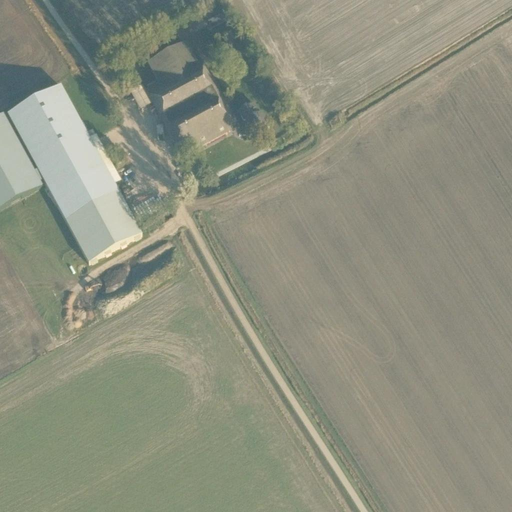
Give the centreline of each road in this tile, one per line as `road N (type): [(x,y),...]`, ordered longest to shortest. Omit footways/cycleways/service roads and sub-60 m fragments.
road 1 (unclassified): [(361,511),(251,338),(168,171),(45,0)]
road 2 (track): [(185,216),(73,291),(68,352)]
